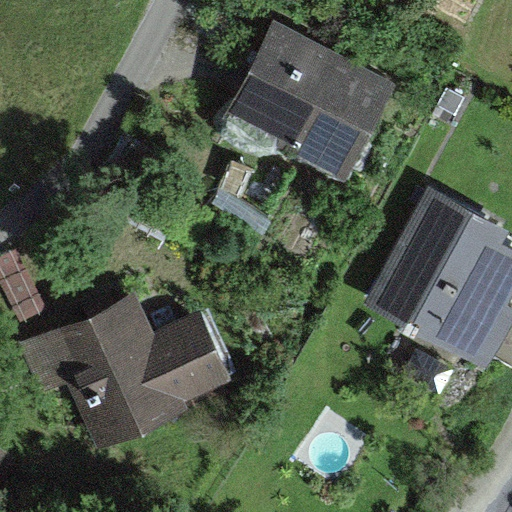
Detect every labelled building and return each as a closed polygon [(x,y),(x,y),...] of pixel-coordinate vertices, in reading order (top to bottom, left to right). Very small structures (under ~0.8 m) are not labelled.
[(231,113),(352,178),(407,76),(286,11),(231,113)] [(380,300),(489,357),(511,313),(511,302),(506,299),(511,287),(511,234),(435,195),(380,300)] [(50,322),(78,308),(47,250),(19,265),(50,322)] [(0,333),(9,351),(36,336),(5,279),(0,281),(0,333)] [(182,327),(157,280),(38,342),(82,426),(115,409),(133,442),(252,380),(215,310),(182,327)]
